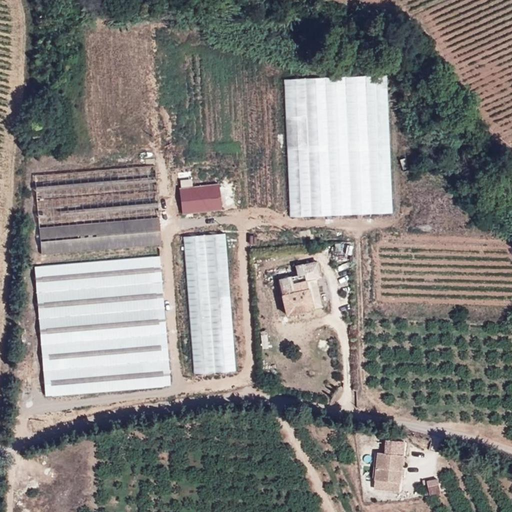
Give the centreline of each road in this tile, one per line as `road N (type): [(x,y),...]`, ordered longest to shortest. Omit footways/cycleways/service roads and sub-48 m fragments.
road 1 (residential): [(0,452),(103,420),(236,398),(307,403),(468,443)]
road 2 (track): [(284,401),(332,511)]
